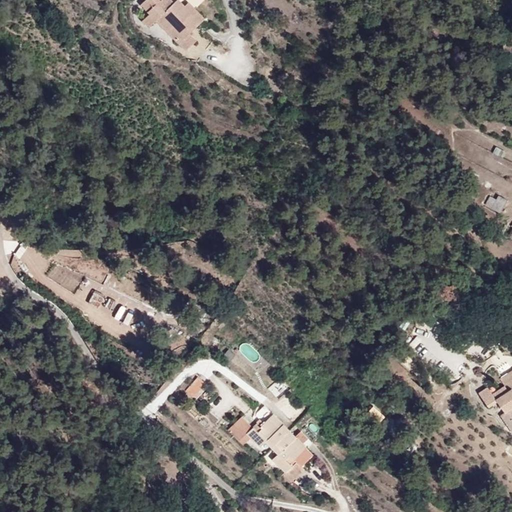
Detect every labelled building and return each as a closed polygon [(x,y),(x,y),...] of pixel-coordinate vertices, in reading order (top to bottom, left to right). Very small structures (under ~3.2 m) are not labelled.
[(187,52),(197,43),(189,36),(186,32),(193,25),(197,28),(205,20),(198,13),(194,16),(185,8),(181,12),(175,5),(167,12),(159,4),(163,0),(148,0),(142,6),(151,15),(144,22),(150,29),(158,21),(187,52)] [(178,1),(175,5),(181,12),(185,8),(178,1)] [(189,4),(185,8),(194,16),(198,13),(189,4)] [(189,36),(197,28),(193,25),(186,32),(189,36)] [(503,155),(493,151),(491,157),(500,161),(503,155)] [(498,215),(503,200),(495,197),(493,203),(489,212),(498,215)] [(484,209),(489,212),(493,203),(487,200),(484,209)] [(104,291),(110,282),(95,273),(87,287),(97,293),(100,289),(104,291)] [(501,416),(511,431),(511,371),(501,379),(505,385),(508,390),(496,399),(492,394),(487,387),(479,393),(489,407),(497,401),(506,412),(501,416)] [(281,377),(268,388),(278,399),(291,387),(281,377)] [(197,381),(185,395),(193,402),(205,388),(197,381)] [(496,399),(508,390),(505,385),(492,394),(496,399)] [(385,416),(378,410),(372,417),(379,423),(385,416)] [(217,423),(205,412),(194,424),(205,435),(217,423)] [(265,445),(271,452),(288,435),(271,418),(259,430),(256,427),(248,435),(245,437),(259,451),(265,445)] [(314,420),(308,425),(315,435),(322,431),(314,420)] [(240,443),(245,437),(248,435),(237,425),(229,433),(240,443)] [(288,435),(271,452),(278,458),(272,464),(286,477),(296,466),(299,469),(302,466),(296,460),(305,451),(288,435)] [(304,473),(299,469),(296,466),(286,477),(280,483),(288,490),(304,473)]
